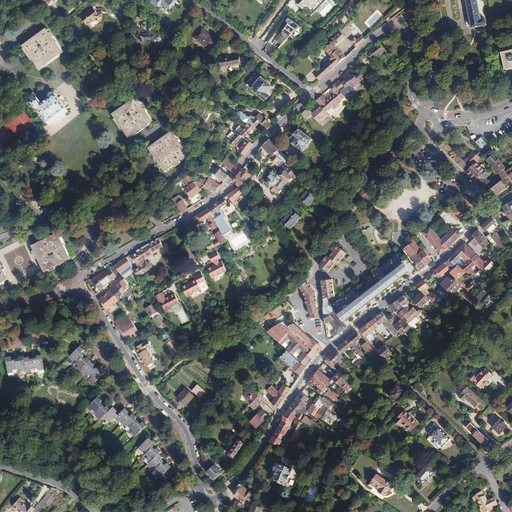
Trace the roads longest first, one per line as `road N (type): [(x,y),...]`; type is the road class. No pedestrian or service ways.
road 1 (tertiary): [(312,93),(211,202),(93,268),(80,285)]
road 2 (tertiary): [(328,348),(450,252),(477,223),(484,197)]
road 3 (tertiary): [(219,493),(239,479),(328,348)]
road 4 (residential): [(312,93),(193,0)]
road 5 (tertiary): [(137,370),(188,433),(203,484)]
